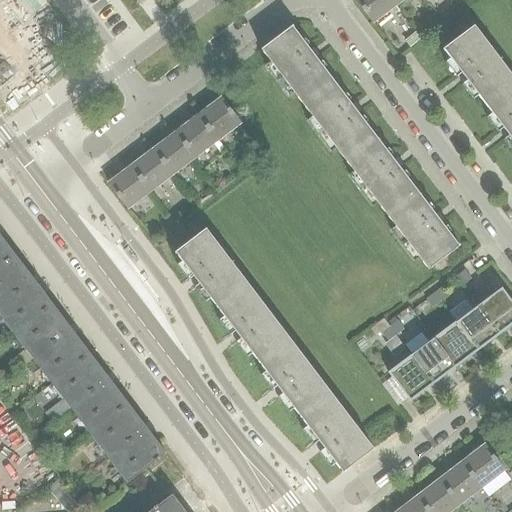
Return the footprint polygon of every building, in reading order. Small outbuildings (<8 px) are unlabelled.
[(355,0),(374,24),(397,6),(391,0),(355,0)] [(260,51),(302,106),(333,82),(292,27),(260,51)] [(511,78),(473,27),(443,50),(461,74),(484,105),(511,83),(511,78)] [(415,33),(405,42),(410,48),(420,40),(415,33)] [(302,106),(344,161),(375,137),(333,82),(302,106)] [(511,83),(484,105),(511,141),(511,83)] [(220,99),(197,116),(216,142),(239,124),(220,99)] [(194,159),(216,142),(197,116),(175,133),(194,159)] [(172,175),(194,159),(175,133),(153,150),(172,175)] [(344,161),(385,216),(417,192),(375,137),(344,161)] [(150,192),(172,175),(153,150),(131,166),(150,192)] [(128,209),(150,192),(131,166),(108,184),(128,209)] [(385,216),(427,271),(459,247),(417,192),(385,216)] [(206,231),(175,254),(217,309),(247,286),(206,231)] [(0,268),(15,257),(0,238),(0,268)] [(0,268),(0,316),(14,336),(53,307),(15,257),(0,268)] [(465,271),(456,277),(462,286),(471,280),(465,271)] [(289,341),(247,286),(217,309),(258,364),(289,341)] [(440,303),(448,296),(442,288),(434,294),(440,303)] [(500,334),(511,325),(511,303),(501,289),(500,289),(500,290),(478,306),(500,334)] [(434,294),(426,300),(432,309),(440,303),(434,294)] [(456,323),(477,351),(500,334),(478,306),(456,323)] [(90,356),(53,307),(14,336),(52,385),(90,356)] [(396,336),(404,330),(398,321),(389,328),(396,336)] [(433,340),(454,368),(477,351),(456,323),(433,340)] [(389,328),(382,334),(381,334),(388,342),(396,336),(389,328)] [(411,357),(432,385),(454,368),(433,340),(411,357)] [(300,419),(331,396),(289,341),(258,364),(300,419)] [(52,385),(89,435),(128,405),(90,356),(52,385)] [(389,373),(388,374),(409,402),(432,385),(411,357),(389,373)] [(372,451),(331,396),(300,419),(342,474),(372,451)] [(166,454),(128,405),(89,435),(127,484),(166,454)] [(484,446),(461,463),(481,489),(504,471),(484,446)] [(459,506),(481,489),(461,463),(439,480),(459,506)] [(428,511),(450,511),(459,506),(439,480),(417,497),(428,511)] [(57,482),(47,490),(66,511),(75,511),(80,508),(57,482)] [(89,495),(78,504),(85,511),(96,503),(89,495)] [(190,511),(193,510),(185,500),(179,505),(172,496),(150,511),(190,511)] [(428,511),(417,497),(396,511),(428,511)]
